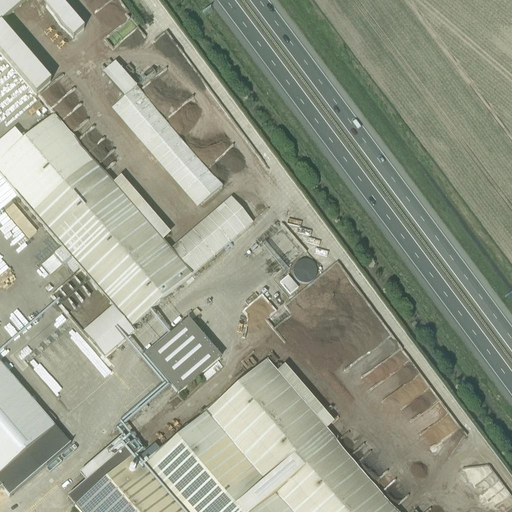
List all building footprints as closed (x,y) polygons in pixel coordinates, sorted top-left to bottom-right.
[(215,212),(168,253),(74,143),(51,119),(0,162),(0,178),(61,250),(70,260),(130,330),(190,278),(252,224),(230,199),(222,206),(225,210),(218,215),(215,212)] [(4,211),(24,238),(33,231),(13,205),(4,211)] [(50,277),(70,260),(61,250),(41,267),(50,277)] [(298,289),(288,277),(279,284),(290,297),(298,289)] [(221,360),(196,331),(188,322),(188,321),(145,358),(178,397),(221,360)] [(396,511),(266,361),(155,457),(151,452),(140,461),(124,443),(121,440),(79,477),(81,479),(85,484),(67,499),(77,511),(396,511)] [(0,486),(2,489),(9,498),(70,446),(0,364),(0,486)]
